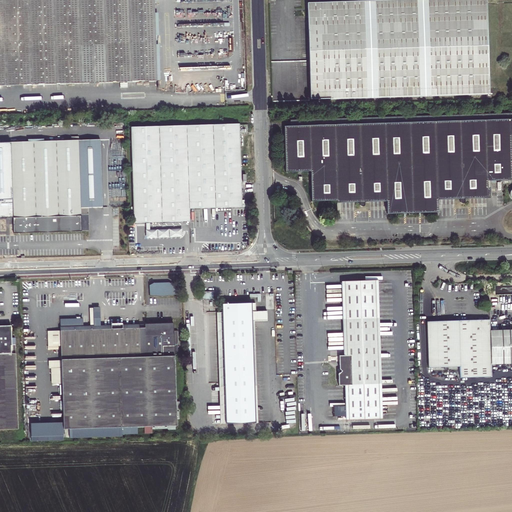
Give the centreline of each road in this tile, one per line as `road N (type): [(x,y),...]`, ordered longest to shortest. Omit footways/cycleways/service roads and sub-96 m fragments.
road 1 (primary): [(0,273),(257,265)]
road 2 (primary): [(257,256),(0,264)]
road 3 (primary): [(511,248),(271,256)]
road 4 (primary): [(272,265),(511,257)]
road 5 (unclassified): [(258,0),(263,212)]
